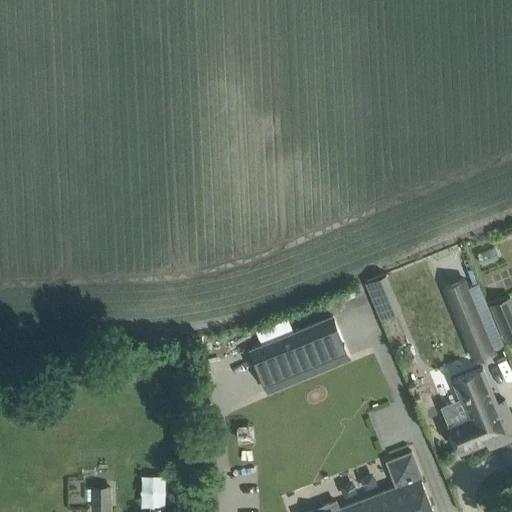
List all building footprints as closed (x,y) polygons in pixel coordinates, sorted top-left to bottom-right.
[(443,284),(473,359),(495,350),(494,347),(503,343),(479,283),(470,287),(465,275),(443,284)] [(389,283),(370,291),(377,310),(397,302),(389,283)] [(507,341),(511,338),(511,308),(496,315),(507,341)] [(334,315),(294,331),(310,371),(350,354),(334,315)] [(294,331),(251,349),(268,388),(310,371),(294,331)] [(483,368),(451,381),(467,420),(449,428),(460,453),(496,438),(499,445),(511,439),(511,415),(505,399),(494,404),(481,373),(485,371),(483,368)] [(396,487),(362,500),(366,511),(433,511),(420,478),(422,477),(412,451),(386,461),(395,483),(399,482),(401,485),(396,487)] [(251,500),(235,503),(236,511),(288,511),(276,460),(244,467),(251,500)] [(112,509),(112,486),(92,486),(92,509),(112,509)] [(366,511),(362,500),(339,509),(336,501),(323,506),(325,511),(313,511),(313,510),(307,511),(366,511)]
